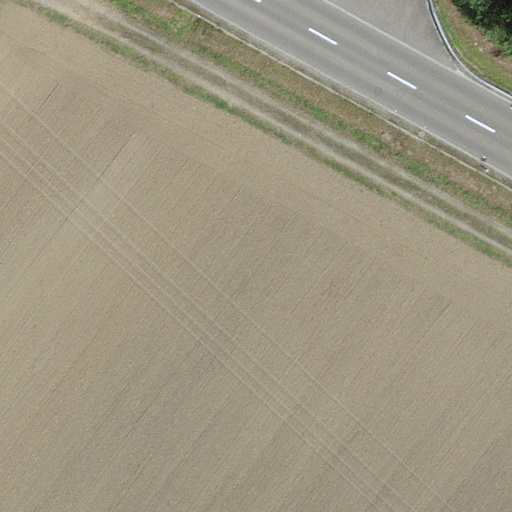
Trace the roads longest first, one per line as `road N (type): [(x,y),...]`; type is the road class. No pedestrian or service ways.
road 1 (track): [(63,0),(511,242)]
road 2 (tertiary): [(511,140),(260,0)]
